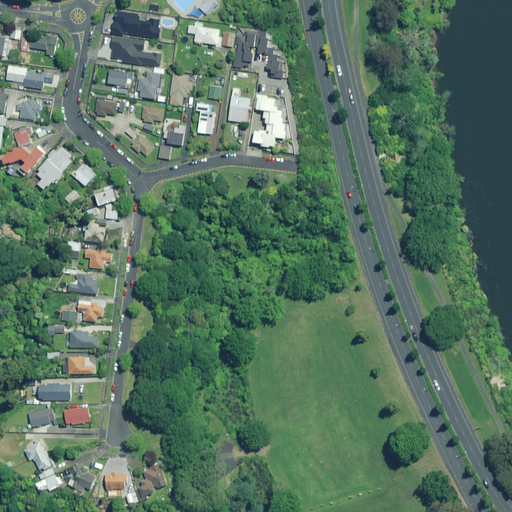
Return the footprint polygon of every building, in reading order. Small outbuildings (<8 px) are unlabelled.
[(218,4),(213,0),(207,0),(200,9),(207,16),(218,4)] [(105,23),(113,24),(111,35),(160,41),(161,30),(159,30),(160,19),(149,18),(149,16),(116,11),(115,15),(107,14),(105,23)] [(203,24),(195,23),(195,24),(189,24),(188,34),(196,35),(195,42),(200,43),(200,46),(203,46),(203,44),(218,46),(220,30),(203,28),(203,24)] [(20,40),(21,31),(12,30),(10,39),(20,40)] [(258,33),(247,31),(246,37),(238,35),(237,44),(239,44),(237,53),(236,52),(233,67),(243,69),(243,67),(249,68),(249,63),(253,64),(254,55),(252,55),(253,51),(249,51),(250,48),(255,49),(256,40),(257,40),(256,48),(259,48),(258,55),(264,56),(264,55),(270,56),(267,70),(272,71),(271,75),(276,76),(276,78),(283,80),(284,78),(286,78),(288,68),(286,68),(287,59),(281,58),(282,52),(277,52),(278,45),(272,44),(273,36),(270,36),(270,34),(258,32),(258,33)] [(234,34),(225,33),(223,46),(233,48),(234,34)] [(0,57),(6,58),(9,38),(0,36),(0,57)] [(30,49),(38,50),(47,51),(46,55),(55,56),(57,38),(34,36),(33,42),(31,42),(30,49)] [(144,52),(145,41),(113,37),(111,48),(113,49),(111,59),(124,61),(124,63),(142,66),(142,65),(160,67),(162,54),(153,53),(153,54),(137,52),(137,51),(144,52)] [(30,53),(30,49),(28,49),(29,48),(27,48),(28,41),(22,41),(21,51),(30,53)] [(28,69),(8,66),(6,81),(13,82),(13,86),(20,87),(19,90),(23,90),(24,87),(43,90),(44,82),(53,83),(55,75),(42,73),(41,75),(27,73),(28,69)] [(163,80),(162,80),(163,76),(164,76),(164,70),(154,68),(154,73),(148,72),(147,79),(139,78),(138,92),(140,92),(140,98),(155,100),(157,88),(162,89),(163,80)] [(115,72),(109,71),(108,85),(116,86),(117,89),(120,88),(129,89),(129,86),(131,86),(131,80),(133,81),(134,74),(128,73),(128,74),(123,73),(123,72),(115,71),(115,72)] [(184,99),(187,99),(188,94),(190,94),(190,91),(192,91),(193,83),(188,82),(189,76),(173,74),(170,97),(171,97),(170,105),(182,107),(184,99)] [(279,86),(268,84),(267,95),(278,97),(279,86)] [(221,88),(211,87),(209,99),(219,100),(221,88)] [(240,90),(233,89),(232,97),(229,121),(247,124),(250,100),(239,98),(240,90)] [(8,94),(0,92),(0,112),(6,113),(8,94)] [(260,133),(255,133),(253,145),(262,146),(261,148),(270,149),(270,148),(275,149),(277,140),(286,141),(287,133),(285,133),(287,126),(283,125),(284,120),(282,120),(283,113),(278,112),(278,109),(275,108),(276,101),(268,100),(268,97),(257,95),(255,109),(256,109),(256,111),(261,112),(265,113),(264,120),(266,120),(266,125),(268,126),(266,133),(260,132),(260,133)] [(40,114),(41,103),(39,103),(40,101),(25,99),(24,104),(21,104),(20,109),(23,110),(22,117),(37,119),(38,113),(40,114)] [(117,104),(97,101),(95,113),(97,113),(97,116),(107,117),(107,115),(115,116),(117,104)] [(206,135),(211,135),(215,115),(209,114),(210,106),(197,104),(196,112),(201,112),(198,134),(206,135)] [(19,106),(9,105),(7,115),(17,116),(19,106)] [(162,122),(164,110),(144,107),(142,119),(144,120),(143,122),(153,124),(154,121),(162,122)] [(46,124),(36,128),(40,139),(51,135),(46,124)] [(144,129),(153,133),(155,128),(146,124),(144,129)] [(167,145),(182,148),(185,127),(180,126),(179,130),(175,129),(174,134),(165,132),(164,139),(168,140),(167,145)] [(126,132),(133,139),(137,135),(129,128),(126,132)] [(33,142),(28,129),(22,131),(22,130),(15,132),(20,146),(33,142)] [(147,158),(155,148),(140,135),(132,144),(133,145),(131,147),(139,154),(141,152),(147,158)] [(46,153),(39,146),(33,154),(26,148),(3,156),(7,164),(24,158),(28,162),(23,167),(29,172),(46,153)] [(54,182),(55,183),(59,179),(60,180),(65,173),(64,172),(73,161),(70,159),(73,155),(63,147),(58,152),(55,149),(50,156),(51,157),(40,170),(42,171),(39,174),(45,179),(40,184),(46,189),(50,185),(51,186),(54,182)] [(169,161),(171,148),(161,147),(159,159),(169,161)] [(98,175),(85,164),(77,172),(75,171),(73,174),(88,186),(98,175)] [(120,211),(115,210),(112,203),(121,200),(117,188),(99,194),(102,206),(107,204),(109,209),(108,209),(107,218),(119,219),(120,211)] [(72,205),(81,197),(75,190),(66,198),(72,205)] [(91,216),(101,214),(99,208),(90,210),(91,216)] [(90,231),(88,230),(87,241),(106,243),(107,228),(99,227),(99,223),(91,222),(90,231)] [(2,227),(0,235),(0,241),(4,243),(5,237),(12,239),(14,230),(2,227)] [(68,257),(80,258),(82,243),(70,241),(68,257)] [(100,251),(88,250),(87,257),(93,258),(92,267),(106,269),(106,264),(109,262),(114,262),(115,254),(108,253),(108,249),(100,249),(100,251)] [(76,268),(65,267),(64,274),(75,275),(76,268)] [(70,291),(99,294),(101,280),(93,279),(93,275),(79,273),(78,277),(80,280),(79,284),(71,284),(70,291)] [(81,300),(80,311),(86,312),(85,321),(99,322),(99,316),(105,317),(106,308),(107,308),(108,301),(93,300),(93,302),(81,300)] [(80,312),(64,310),(63,321),(78,322),(80,312)] [(66,333),(66,326),(50,326),(50,336),(57,336),(57,333),(66,333)] [(73,347),(73,348),(100,348),(100,337),(91,337),(91,331),(84,331),(77,331),(72,331),(73,343),(71,343),(71,347),(73,347)] [(70,373),(96,373),(97,373),(97,365),(90,360),(90,357),(86,357),(86,356),(70,356),(70,357),(68,357),(68,363),(64,363),(64,373),(70,373)] [(72,398),(72,384),(61,384),(61,383),(49,383),(49,384),(40,384),(40,399),(44,399),(44,400),(71,400),(71,398),(72,398)] [(89,406),(65,410),(67,423),(72,423),(73,424),(83,423),(83,424),(86,423),(86,422),(91,421),(89,406)] [(53,407),(30,412),(33,427),(52,423),(51,421),(56,420),(53,407)] [(46,469),(53,466),(51,461),(51,460),(47,451),(46,451),(42,444),(44,443),(41,438),(36,440),(37,443),(28,447),(29,448),(26,450),(31,460),(34,458),(36,461),(37,460),(41,469),(45,467),(46,469)] [(170,485),(162,463),(152,466),(153,468),(145,471),(148,479),(142,481),(144,486),(141,487),(142,488),(137,489),(141,501),(150,498),(149,495),(158,491),(156,486),(159,485),(160,488),(170,485)] [(92,490),(98,477),(88,472),(90,470),(83,467),(82,469),(80,468),(76,476),(78,477),(73,486),(78,488),(80,484),(92,490)] [(46,478),(56,473),(53,468),(44,472),(46,478)] [(127,485),(129,485),(129,474),(121,474),(121,472),(112,472),(112,473),(107,473),(107,484),(108,484),(108,489),(109,489),(109,490),(115,490),(115,488),(127,489),(127,485)] [(58,478),(56,474),(47,479),(53,490),(61,486),(60,484),(62,484),(59,477),(58,478)] [(46,480),(37,484),(39,489),(44,490),(46,489),(44,485),(46,485),(48,484),(46,480)]
